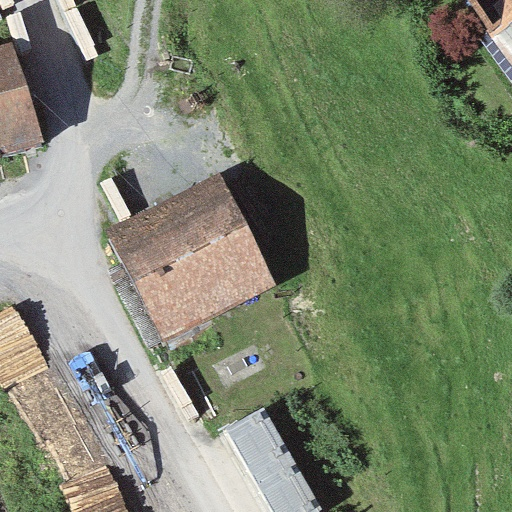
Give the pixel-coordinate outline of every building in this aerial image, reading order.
[(511,0),(474,0),(511,49),(511,0)] [(0,57),(0,163),(47,148),(15,53),(0,57)] [(218,183),(107,241),(163,348),(274,290),(218,183)] [(0,360),(67,511),(134,511),(40,302),(0,320),(0,360)] [(269,511),(328,511),(268,408),(224,434),(269,511)]
